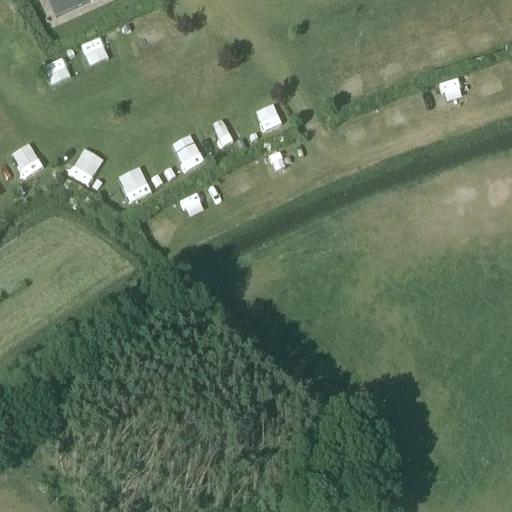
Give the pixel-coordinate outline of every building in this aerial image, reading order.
[(45,0),(54,20),(98,0),(45,0)] [(126,43),(142,35),(132,16),(116,24),(126,43)] [(15,26),(0,35),(0,43),(7,54),(25,42),(15,26)] [(88,69),(107,60),(95,34),(76,42),(88,69)] [(61,53),(38,61),(46,80),(68,72),(61,53)] [(475,67),(480,85),(495,81),(490,63),(475,67)] [(442,78),(427,84),(435,105),(449,100),(442,78)] [(242,105),(256,131),(274,122),(261,96),(242,105)] [(225,126),(207,138),(218,154),(236,143),(225,126)] [(254,153),(265,171),(282,161),(271,143),(254,153)] [(188,145),(167,153),(174,173),(195,165),(188,145)] [(20,148),(2,160),(13,177),(31,165),(20,148)] [(63,168),(81,184),(95,167),(77,152),(63,168)] [(237,162),(218,170),(230,197),(249,189),(237,162)] [(181,214),(199,205),(191,187),(172,196),(181,214)] [(139,243),(158,245),(160,226),(141,224),(139,243)]
